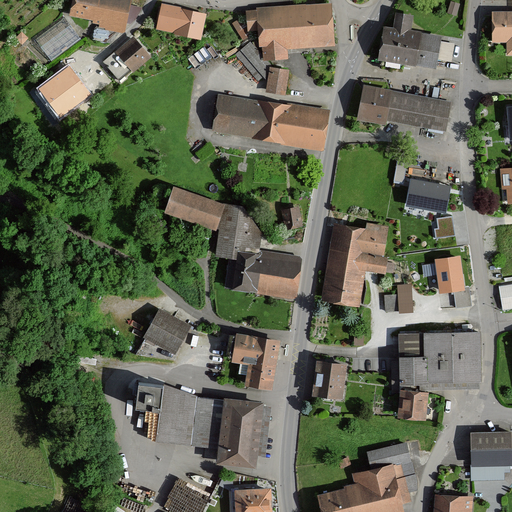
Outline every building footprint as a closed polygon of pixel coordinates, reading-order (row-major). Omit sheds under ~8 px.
[(101,27),(123,31),(125,22),(131,23),(141,8),(128,5),(129,0),(127,0),(73,0),(71,15),(95,20),(95,23),(101,24),(101,27)] [(163,6),(158,29),(199,38),(204,15),(163,6)] [(286,48),(333,45),(330,6),(248,13),(250,29),(259,28),(261,45),(265,44),(266,59),(286,58),(286,48)] [(511,14),(493,15),(493,42),(507,42),(507,56),(511,56),(511,14)] [(381,58),(435,67),(440,38),(409,33),(412,17),(396,15),(394,30),(386,29),(381,58)] [(36,37),(50,60),(81,40),(66,17),(36,37)] [(132,71),(149,56),(133,38),(105,62),(120,80),(131,70),(132,71)] [(269,81),(271,68),(251,44),(237,55),(259,80),(264,76),(269,81)] [(89,94),(69,68),(41,90),(61,116),(89,94)] [(288,71),(271,68),(269,81),(267,91),(285,94),(288,71)] [(365,87),(359,118),(384,123),(385,119),(445,130),(450,102),(365,87)] [(288,107),(220,96),(214,130),(285,141),(285,144),(322,150),(328,111),(289,105),(288,107)] [(196,151),(201,159),(216,150),(211,142),(196,151)] [(407,164),(397,163),(394,183),(404,185),(407,164)] [(511,168),(499,169),(502,208),(511,207),(511,168)] [(449,187),(411,180),(407,204),(445,211),(449,187)] [(294,298),(299,259),(257,253),(260,232),(241,208),(224,206),(176,188),(167,211),(221,230),(217,254),(239,257),(234,289),(294,298)] [(298,208),(283,211),(287,229),(302,226),(298,208)] [(452,217),(437,219),(438,227),(434,228),(436,236),(455,233),(452,217)] [(337,227),(325,299),(358,304),(363,269),(384,273),(386,259),(381,258),(386,228),(368,225),(367,232),(337,227)] [(460,253),(435,256),(440,291),(453,289),(456,306),(472,304),(469,285),(464,285),(460,253)] [(424,263),(425,275),(436,274),(435,262),(424,263)] [(511,283),(499,286),(503,310),(511,308),(511,283)] [(397,285),(398,293),(399,310),(411,309),(410,285),(397,285)] [(398,293),(384,293),(385,311),(399,310),(398,293)] [(174,353),(189,327),(160,311),(146,337),(174,353)] [(478,334),(400,336),(400,360),(401,378),(428,384),(479,385),(478,334)] [(245,384),(270,388),(278,342),(237,335),(233,361),(241,362),(240,374),(247,375),(245,384)] [(400,360),(391,360),(392,391),(400,391),(401,378),(400,360)] [(341,399),(346,367),(318,363),(314,395),(341,399)] [(428,384),(401,378),(400,391),(397,413),(425,417),(428,384)] [(163,388),(138,385),(136,410),(160,413),(163,388)] [(163,386),(163,388),(160,413),(157,442),(191,446),(197,399),(198,396),(163,386)] [(225,402),(197,399),(192,446),(219,449),(218,464),(256,469),(263,404),(225,400),(225,402)] [(263,424),(269,425),(272,407),(265,406),(263,424)] [(510,462),(511,462),(511,426),(471,428),(472,463),(510,462)] [(319,496),(322,511),(401,511),(403,511),(400,502),(409,500),(407,491),(419,489),(408,443),(368,452),(373,471),(354,476),(357,487),(319,496)] [(510,462),(472,463),(472,479),(504,478),(503,471),(510,471),(510,462)] [(237,511),(270,511),(269,490),(236,492),(237,511)] [(473,511),(475,493),(435,491),(434,511),(473,511)]
